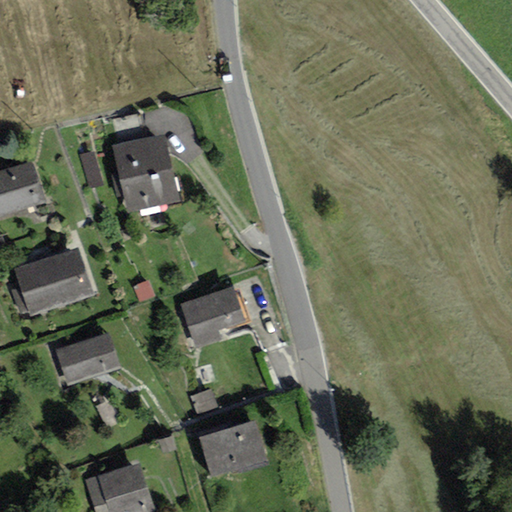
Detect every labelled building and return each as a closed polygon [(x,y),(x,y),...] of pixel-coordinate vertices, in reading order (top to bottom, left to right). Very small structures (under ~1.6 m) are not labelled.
[(164,133),(112,146),(128,212),(181,199),(164,133)] [(95,151),(80,155),(89,189),(104,185),(95,151)] [(0,173),(0,217),(46,202),(34,162),(0,173)] [(14,270),(30,316),(93,294),(77,248),(14,270)] [(233,287),(180,304),(194,349),(220,340),(217,331),(244,322),(233,287)] [(55,351),(66,386),(121,368),(109,335),(55,351)] [(211,389),(190,397),(198,418),(219,410),(211,389)] [(255,420),(198,438),(210,477),(267,459),(255,420)] [(85,481),(95,511),(149,511),(156,510),(139,462),(85,481)]
